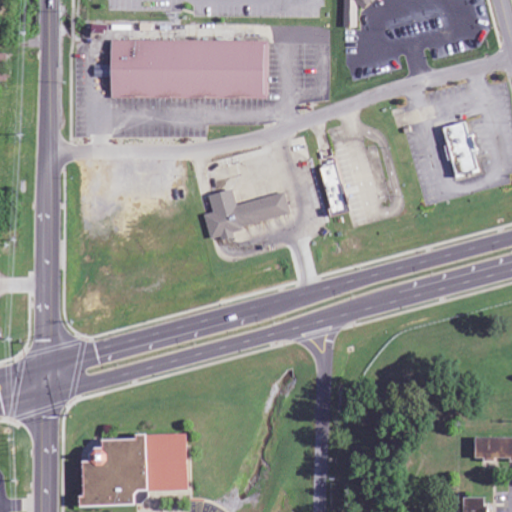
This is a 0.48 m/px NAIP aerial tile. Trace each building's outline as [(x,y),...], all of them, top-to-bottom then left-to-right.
[(347,0),(348,29),(362,29),(361,0),(347,0)] [(270,41),(117,41),(117,98),(270,98),(270,41)] [(0,81),(10,81),(10,54),(0,53),(0,81)] [(448,128),(459,178),(484,172),(473,122),(448,128)] [(336,217),(354,213),(342,165),(324,169),(336,217)] [(213,196),(217,213),(208,215),(214,240),(225,238),(225,240),(239,237),(237,229),(295,216),(290,194),(241,205),(237,191),(213,196)] [(197,491),(196,436),(112,438),(112,449),(100,449),(100,462),(92,463),(92,497),(88,497),(88,507),(147,506),(146,492),(197,491)] [(481,460),(511,460),(511,438),(482,438),(481,460)] [(469,511),(491,511),(491,499),(470,499),(469,511)]
